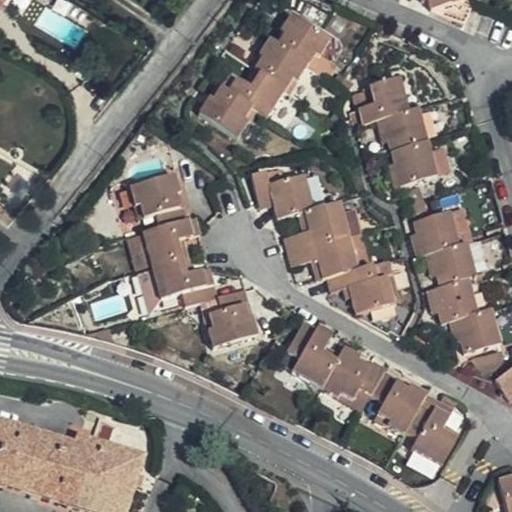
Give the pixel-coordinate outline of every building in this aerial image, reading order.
[(464,0),(427,0),(429,4),(431,14),(464,6),(466,5),(464,0)] [(471,8),(464,6),(431,14),(463,28),(471,8)] [(295,84),(312,58),(318,60),(328,44),(287,17),(276,33),(280,36),(273,46),(265,41),(254,57),(258,60),(251,72),(256,75),(246,88),(233,79),(224,94),(218,90),(211,100),(206,97),(196,115),(235,141),(247,123),(243,120),(248,111),(266,122),(291,81),(295,84)] [(401,84),(371,91),(375,109),(369,110),(352,114),(356,130),(377,125),(383,123),(389,145),(396,167),(401,188),(436,179),(419,115),(409,116),(401,84)] [(375,109),(371,91),(365,92),(369,110),(375,109)] [(383,123),(377,125),(382,147),(389,145),(383,123)] [(393,190),(401,188),(396,167),(388,170),(393,190)] [(356,273),(337,207),(311,214),(302,179),(265,189),(263,177),(248,182),(254,208),(268,204),(273,223),(299,217),(304,235),(280,242),(289,271),(312,265),(318,283),(324,282),(327,295),(343,290),(350,317),(391,306),(383,278),(372,282),(368,269),(356,273)] [(183,311),(216,302),(207,270),(183,277),(175,244),(197,238),(195,229),(193,222),(184,224),(172,179),(128,191),(133,212),(138,210),(142,221),(153,219),(156,231),(140,236),(158,303),(179,298),(183,311)] [(414,222),(418,235),(424,258),(428,257),(432,256),(438,279),(441,288),(434,290),(440,313),(443,325),(452,322),(457,321),(463,343),(466,354),(501,344),(493,312),(482,315),(472,279),(479,277),(470,244),(463,246),(453,212),(414,222)] [(424,258),(418,235),(413,236),(420,259),(424,258)] [(432,256),(428,257),(426,281),(438,279),(432,256)] [(440,313),(434,290),(428,292),(435,315),(440,313)] [(242,294),(216,302),(220,313),(205,318),(208,330),(204,332),(209,349),(254,337),(251,320),(246,321),(243,307),(246,306),(242,294)] [(458,345),(463,343),(457,321),(452,322),(458,345)] [(403,390),(390,382),(392,379),(369,366),(366,370),(355,363),(356,360),(339,350),(332,363),(317,355),(330,333),(318,326),(314,331),(298,323),(282,354),(294,363),(287,375),(333,400),(337,396),(347,403),(353,394),(376,406),(371,416),(385,424),(383,429),(399,438),(400,435),(410,441),(405,451),(437,468),(452,441),(437,432),(448,410),(406,387),(403,390)] [(487,383),(503,371),(498,353),(474,359),(479,380),(487,383)] [(511,365),(511,364),(503,371),(487,383),(498,396),(511,384),(511,365)] [(0,485),(81,511),(124,511),(142,461),(89,443),(86,451),(0,421),(0,485)] [(511,511),(511,481),(511,482),(510,477),(491,481),(499,511),(511,511)] [(479,510),(490,495),(483,490),(473,505),(479,510)]
